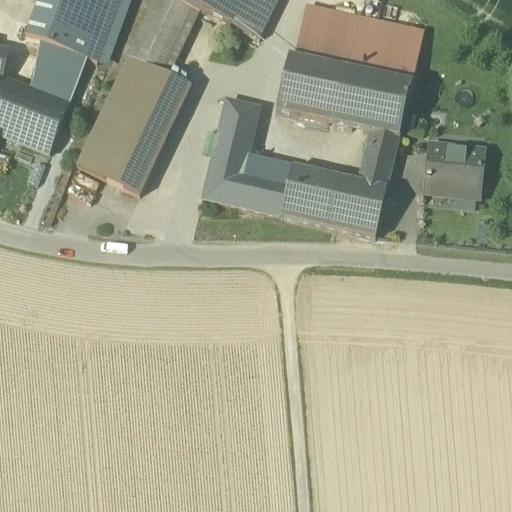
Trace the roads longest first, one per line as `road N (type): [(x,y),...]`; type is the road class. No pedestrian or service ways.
road 1 (residential): [(511,277),(384,259),(76,257),(0,237)]
road 2 (track): [(283,256),(303,511)]
